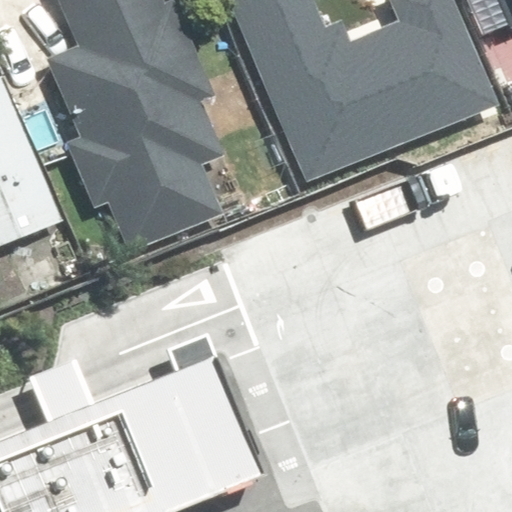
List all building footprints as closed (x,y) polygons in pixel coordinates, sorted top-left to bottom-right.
[(51,0),(54,6),(25,17),(74,142),(58,148),(86,219),(98,214),(117,263),(194,233),(192,226),(210,219),(193,173),(218,163),(197,111),(212,105),(181,24),(168,29),(157,0),(51,0)] [(228,0),(304,176),(487,99),(444,0),(393,0),(403,20),(351,42),(341,18),(328,24),(317,0),(228,0)] [(511,0),(460,0),(473,31),(511,15),(511,0)] [(0,247),(52,228),(0,92),(0,247)] [(511,245),(499,250),(511,281),(511,245)] [(0,424),(0,511),(173,511),(245,484),(191,348),(0,424)]
